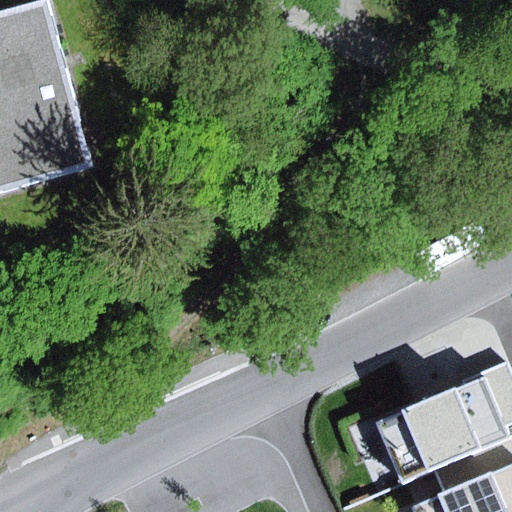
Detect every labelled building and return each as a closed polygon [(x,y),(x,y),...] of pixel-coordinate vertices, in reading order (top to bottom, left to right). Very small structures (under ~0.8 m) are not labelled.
[(0,191),(93,166),(47,2),(0,14),(0,191)] [(511,373),(509,367),(486,377),(507,426),(511,423),(511,373)] [(377,422),(404,485),(436,472),(511,439),(507,426),(486,377),(377,422)] [(511,464),(511,439),(436,472),(444,493),(511,464)] [(412,505),(415,511),(511,511),(511,464),(444,493),(412,505)]
